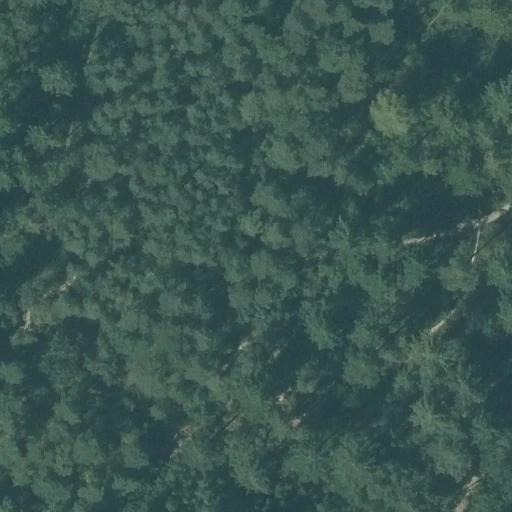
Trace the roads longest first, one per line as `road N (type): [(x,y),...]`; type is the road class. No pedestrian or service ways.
road 1 (track): [(142,511),(180,438),(277,346),(317,293),(373,98),(452,0)]
road 2 (unknown): [(0,355),(159,297),(331,252),(479,227),(511,209)]
